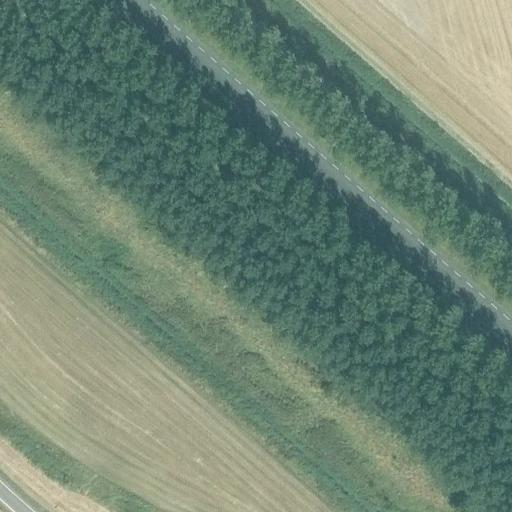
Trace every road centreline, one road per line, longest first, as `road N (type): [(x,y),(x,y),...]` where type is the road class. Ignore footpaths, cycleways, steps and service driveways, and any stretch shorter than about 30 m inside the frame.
road 1 (secondary): [(511,321),(155,0)]
road 2 (unclassified): [(511,253),(227,0)]
